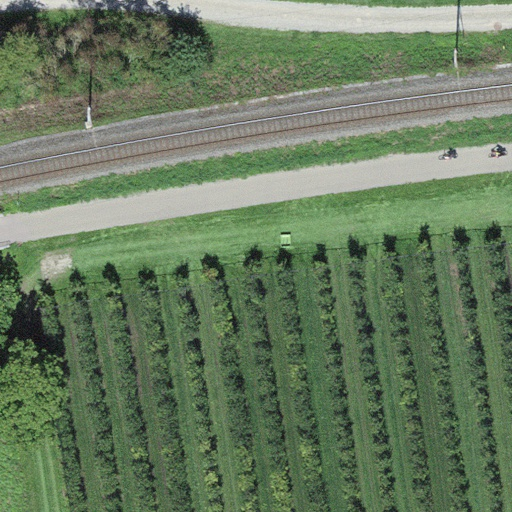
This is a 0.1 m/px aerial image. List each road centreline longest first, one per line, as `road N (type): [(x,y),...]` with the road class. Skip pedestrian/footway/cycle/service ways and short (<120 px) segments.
road 1 (track): [(0,234),(511,163)]
road 2 (track): [(112,0),(376,22),(511,16)]
road 3 (track): [(25,229),(64,511)]
